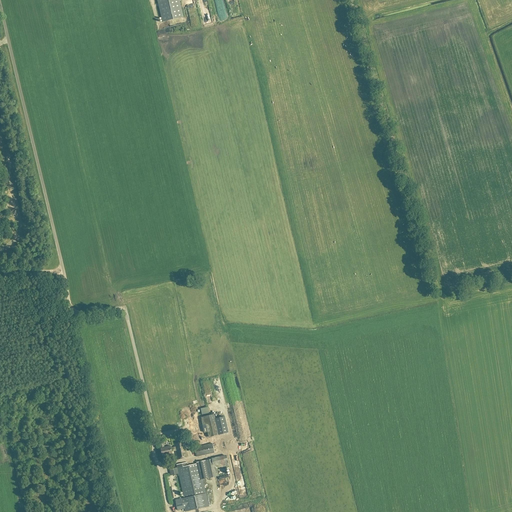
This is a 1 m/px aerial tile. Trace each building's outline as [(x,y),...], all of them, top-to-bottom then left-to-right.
[(183,17),(179,0),(157,0),(159,5),(163,22),(183,17)] [(204,432),(207,432),(209,438),(219,435),(216,419),(215,414),(201,418),(204,432)] [(192,437),(204,434),(202,424),(190,427),(192,437)] [(177,460),(188,457),(185,442),(174,445),(175,447),(176,451),(177,460)] [(194,448),(197,457),(215,453),(213,444),(194,448)] [(172,452),(176,451),(175,447),(171,448),(170,447),(161,449),(163,456),(164,456),(164,458),(173,456),(172,452)] [(185,511),(209,507),(203,480),(207,479),(219,476),(215,459),(196,463),(196,464),(188,466),(187,462),(177,465),(184,499),(175,500),(177,511),(184,509),(185,511)]
